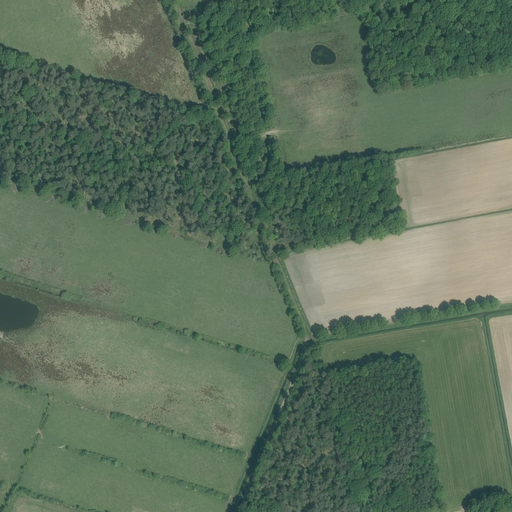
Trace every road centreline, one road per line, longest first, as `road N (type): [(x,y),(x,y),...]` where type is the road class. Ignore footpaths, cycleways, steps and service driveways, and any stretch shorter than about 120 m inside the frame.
road 1 (track): [(172,0),(306,338)]
road 2 (track): [(242,499),(306,338)]
